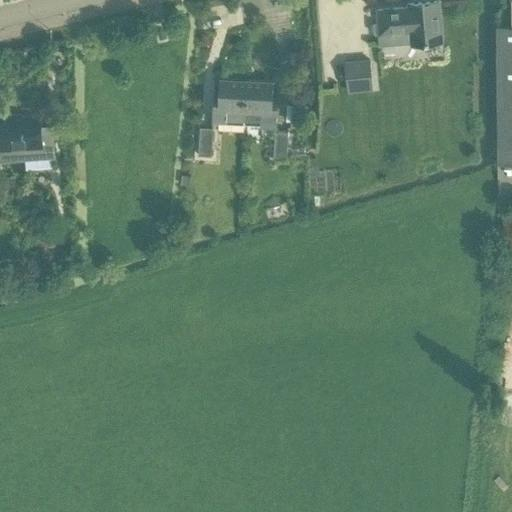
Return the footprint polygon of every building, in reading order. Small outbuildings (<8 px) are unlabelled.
[(378,22),(374,23),(374,32),(379,32),(380,44),(411,41),(411,43),(416,43),(417,46),(426,45),(426,42),(443,40),(439,0),(407,3),(408,6),(377,9),(378,22)] [(369,60),(345,62),(347,88),(371,86),(369,60)] [(214,92),(212,121),(243,123),(246,79),(220,77),(219,93),(214,92)] [(246,79),(243,123),(276,125),(278,96),(272,96),(273,81),(246,79)] [(511,109),(498,110),(498,163),(498,170),(498,192),(498,198),(511,197),(511,109)] [(40,115),(0,118),(0,150),(24,149),(25,159),(53,156),(51,128),(41,128),(40,115)] [(198,154),(211,155),(212,127),(199,126),(198,154)] [(273,159),(286,160),(288,132),(274,131),(273,159)] [(501,241),(511,242),(511,209),(503,209),(501,241)]
